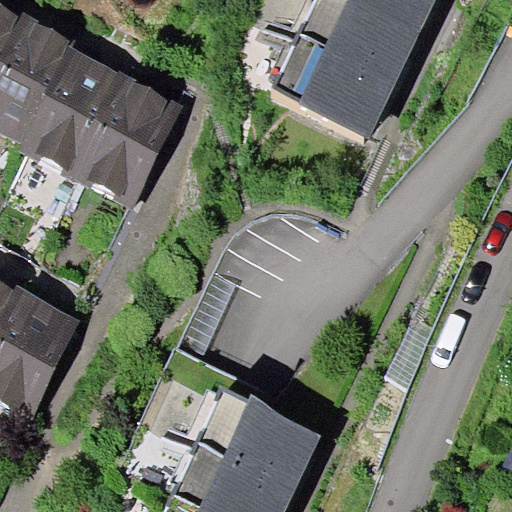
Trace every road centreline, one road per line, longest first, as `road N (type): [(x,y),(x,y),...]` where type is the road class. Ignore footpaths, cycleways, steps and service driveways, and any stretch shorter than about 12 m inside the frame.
road 1 (residential): [(267,347),(422,200),(511,93)]
road 2 (residential): [(403,511),(448,370),(511,255)]
